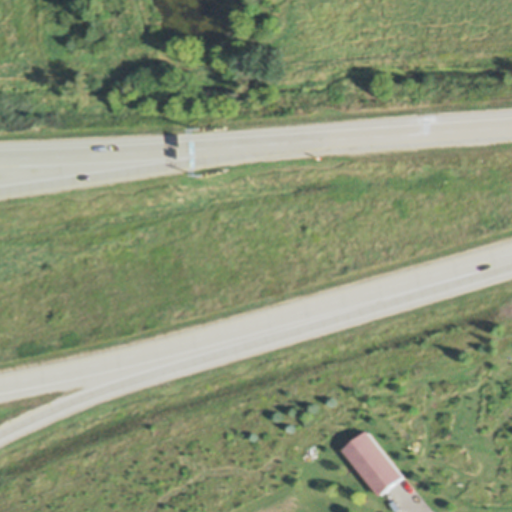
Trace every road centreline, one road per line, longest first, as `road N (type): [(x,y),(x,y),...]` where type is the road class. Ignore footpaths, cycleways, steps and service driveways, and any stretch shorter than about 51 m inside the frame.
road 1 (motorway): [(0,437),(91,397),(511,267)]
road 2 (motorway): [(0,384),(169,349),(511,253)]
road 3 (motorway): [(384,136),(0,193)]
road 4 (motorway): [(384,136),(0,154)]
road 5 (motorway): [(511,127),(384,136)]
